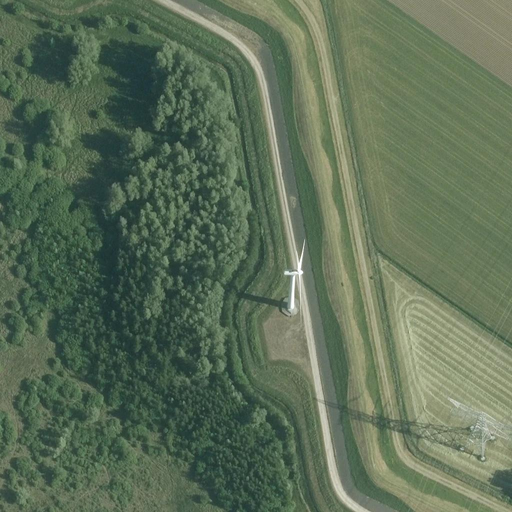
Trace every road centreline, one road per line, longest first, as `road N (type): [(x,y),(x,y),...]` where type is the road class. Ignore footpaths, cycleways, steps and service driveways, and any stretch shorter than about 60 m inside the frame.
road 1 (track): [(167,0),(262,52),(342,489),(390,511)]
road 2 (track): [(296,0),(322,40),(397,442),(416,466),(511,511)]
